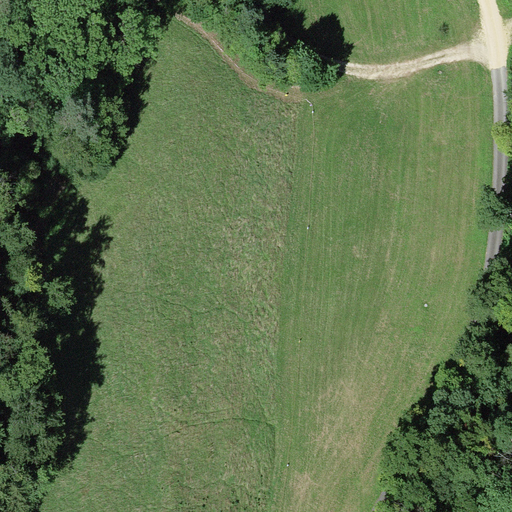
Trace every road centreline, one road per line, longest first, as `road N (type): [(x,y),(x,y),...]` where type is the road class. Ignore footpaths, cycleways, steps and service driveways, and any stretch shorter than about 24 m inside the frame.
road 1 (track): [(492,27),(501,140),(490,258),(465,329),(374,511)]
road 2 (track): [(492,27),(430,60),(369,70),(303,51),(243,0)]
